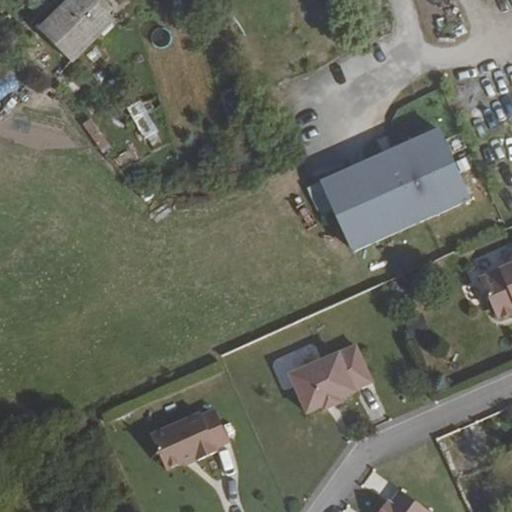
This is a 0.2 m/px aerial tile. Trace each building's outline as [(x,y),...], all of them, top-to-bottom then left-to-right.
[(106,0),(73,0),(48,24),(82,56),(121,14),(106,0)] [(244,108),(241,88),(220,91),(222,111),(244,108)] [(326,180),(357,247),(469,197),(439,131),(326,180)] [(127,212),(139,207),(130,184),(118,189),(127,212)] [(511,262),(480,276),(495,312),(501,315),(511,310),(511,262)] [(410,339),(430,331),(421,312),(402,320),(410,339)] [(371,382),(356,345),(290,373),(306,412),(324,405),(339,398),(356,391),(355,388),(371,382)] [(324,409),(340,402),(339,398),(324,405),(324,409)] [(214,444),(228,438),(216,407),(201,413),(200,411),(151,432),(164,466),(183,459),(197,454),(198,457),(215,450),(214,444)] [(184,464),(198,457),(197,454),(183,459),(184,464)] [(430,511),(401,488),(392,501),(388,498),(377,511),(430,511)]
